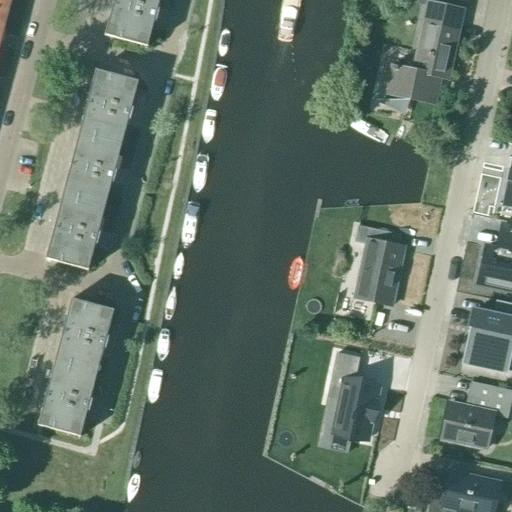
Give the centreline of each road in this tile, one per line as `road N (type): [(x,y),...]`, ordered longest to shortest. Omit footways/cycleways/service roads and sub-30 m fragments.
road 1 (residential): [(400,489),(499,0)]
road 2 (residential): [(105,295),(162,70)]
road 3 (residential): [(99,423),(129,303),(105,295)]
road 4 (unclassified): [(0,173),(39,40)]
road 5 (residential): [(162,70),(39,40)]
